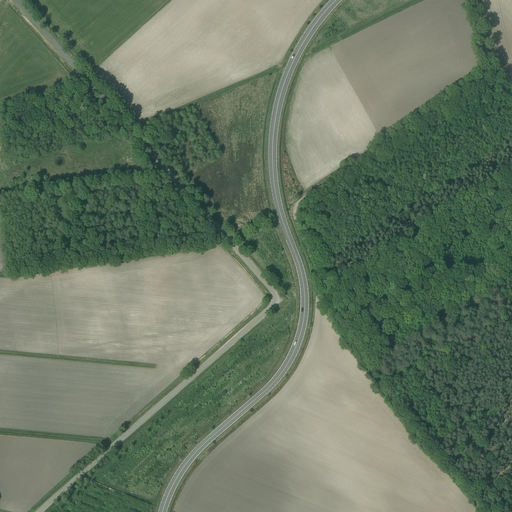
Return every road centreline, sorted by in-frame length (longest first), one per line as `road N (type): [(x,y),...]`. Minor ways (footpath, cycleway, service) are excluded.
road 1 (unclassified): [(38,511),(275,298),(16,0)]
road 2 (track): [(472,0),(492,73),(299,200),(292,213),(349,339),(481,511)]
road 3 (secondary): [(162,511),(188,459),(277,378),(296,343),(303,284),(276,199),(273,130),(294,56),(335,0)]
